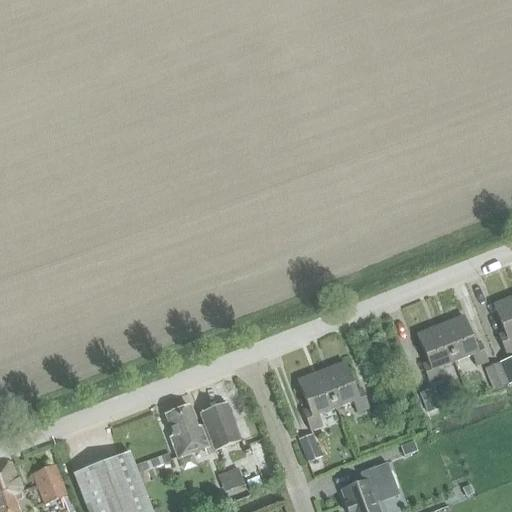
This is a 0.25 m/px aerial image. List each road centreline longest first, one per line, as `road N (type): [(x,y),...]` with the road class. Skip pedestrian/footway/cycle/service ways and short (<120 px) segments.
road 1 (unclassified): [(511,251),(246,355)]
road 2 (unclassified): [(246,355),(0,450)]
road 3 (residential): [(305,511),(246,355)]
